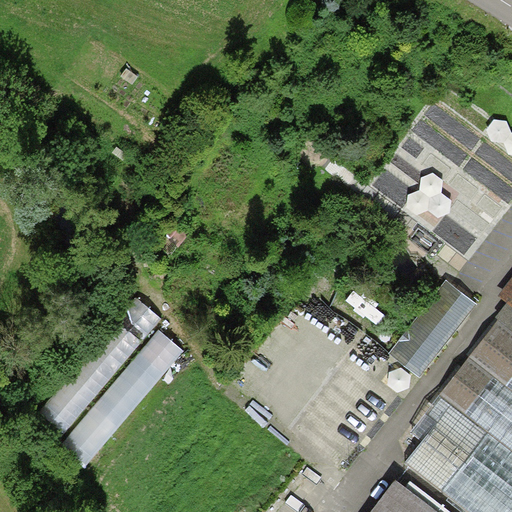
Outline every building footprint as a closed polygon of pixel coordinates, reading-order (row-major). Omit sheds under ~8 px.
[(419,375),(473,303),(445,282),(391,354),(419,375)] [(474,511),(511,511),(511,282),(504,293),(511,298),(511,309),(401,456),(474,511)] [(135,298),(40,409),(62,429),(157,317),(135,298)] [(156,330),(63,442),(88,463),(182,351),(156,330)] [(445,511),(396,474),(366,511),(445,511)]
